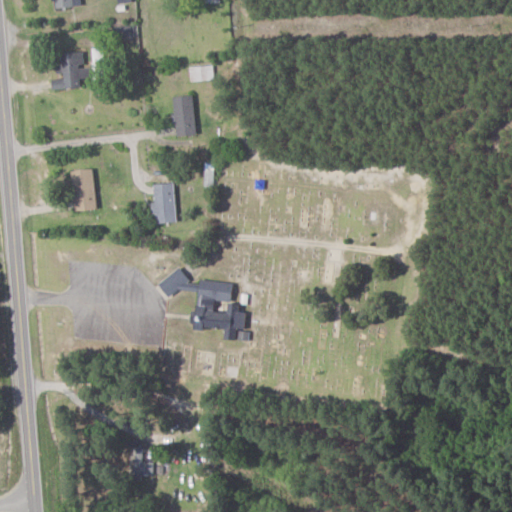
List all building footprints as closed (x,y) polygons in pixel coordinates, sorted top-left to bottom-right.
[(108,78),(106,47),(93,48),(95,67),(86,68),(85,54),(58,56),(60,77),(55,77),(56,89),(84,87),(83,80),(108,78)] [(196,95),(176,96),(178,135),(198,134),(196,95)] [(101,208),(96,168),(74,171),(79,211),(101,208)] [(158,223),(179,222),(178,183),(156,184),(158,223)] [(237,283),(205,279),(198,327),(230,331),(229,338),(242,340),(243,329),(248,329),(251,312),(240,311),(241,303),(235,302),(237,283)] [(145,455),(135,455),(136,475),(158,474),(157,461),(145,462),(145,455)]
